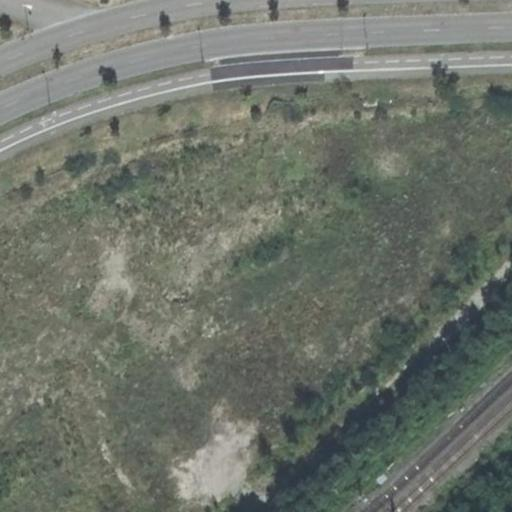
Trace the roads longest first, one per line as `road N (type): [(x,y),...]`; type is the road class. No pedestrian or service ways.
road 1 (primary): [(0,112),(138,61),(248,39),(511,27)]
road 2 (track): [(511,268),(251,511)]
road 3 (primary): [(255,0),(138,18),(0,65)]
